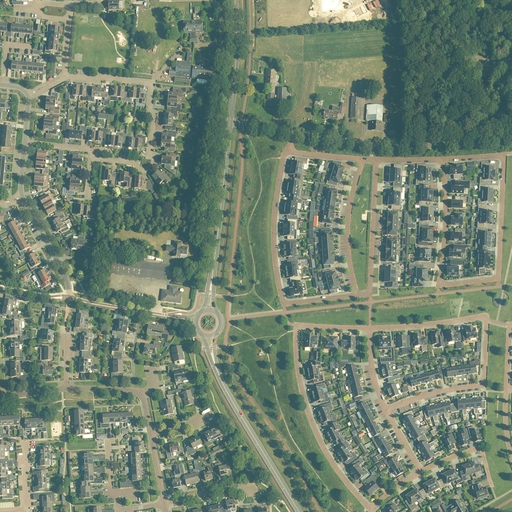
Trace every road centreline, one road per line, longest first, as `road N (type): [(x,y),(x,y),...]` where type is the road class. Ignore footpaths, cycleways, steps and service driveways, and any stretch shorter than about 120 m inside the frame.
road 1 (residential): [(455,158),(503,158),(499,272),(445,284),(442,159)]
road 2 (residential): [(369,328),(486,320),(482,384),(385,410)]
road 3 (residential): [(369,508),(319,443),(295,342),(301,325),(369,328)]
road 4 (tertiary): [(23,197),(64,273),(68,297),(194,320)]
road 5 (residential): [(289,151),(273,227),(283,302),(357,295)]
road 6 (residential): [(100,159),(145,170),(154,163),(150,83),(63,76)]
road 7 (tertiary): [(511,136),(401,146),(292,132)]
road 8 (secondary): [(212,278),(229,122)]
road 9 (secondary): [(299,511),(220,378)]
road 10 (residential): [(375,159),(369,292),(357,295)]
road 11 (residential): [(357,295),(347,235),(362,159)]
road 12 (secondary): [(229,122),(234,0)]
